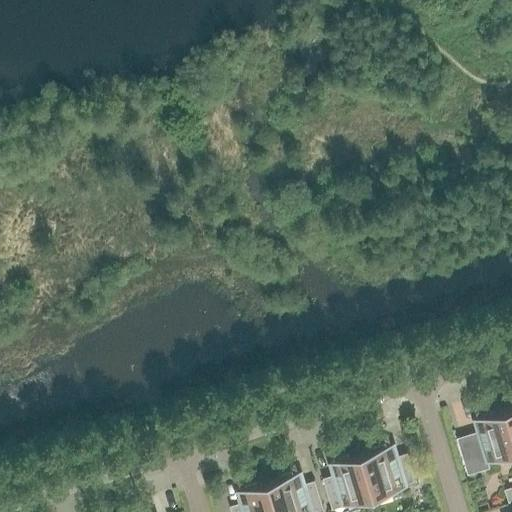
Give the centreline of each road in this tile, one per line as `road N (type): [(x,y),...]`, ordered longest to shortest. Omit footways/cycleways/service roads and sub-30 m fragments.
road 1 (residential): [(184,450),(418,381)]
road 2 (residential): [(0,505),(184,450)]
road 3 (residential): [(458,511),(418,381)]
